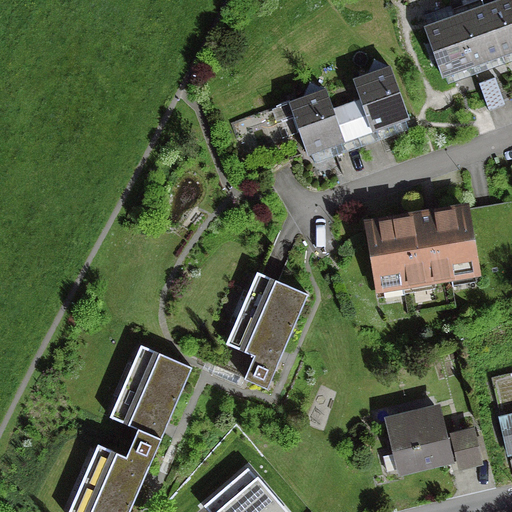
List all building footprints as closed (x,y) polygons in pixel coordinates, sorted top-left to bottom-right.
[(460,7),(451,10),(471,67),(499,56),(479,0),(463,0),(459,2),(460,7)] [(511,0),(479,0),(499,56),(511,51),(511,0)] [(435,62),(441,77),(471,67),(451,10),(449,5),(430,12),(434,24),(423,28),(428,43),(423,45),(429,64),(435,62)] [(387,67),(372,60),(365,75),(369,88),(356,93),(370,132),(406,120),(387,67)] [(502,106),(501,102),(492,79),(476,84),(486,112),(502,106)] [(292,117),(306,155),(342,143),(323,90),(307,83),(300,98),(295,100),(295,102),(290,104),(289,102),(275,107),(280,121),(292,117)] [(462,210),(367,225),(378,288),(473,272),(462,210)] [(242,380),(265,389),(306,295),(255,273),(246,293),(254,296),(241,328),(232,324),(224,344),(252,357),(242,380)] [(136,430),(158,440),(189,368),(138,346),(130,366),(138,369),(125,401),(116,398),(108,418),(136,430)] [(448,459),(436,410),(391,421),(398,453),(381,457),(385,472),(402,468),(402,470),(448,459)] [(511,421),(499,425),(505,448),(511,446),(511,421)] [(95,469),(82,500),(73,497),(66,511),(126,511),(158,440),(136,430),(124,457),(96,445),(87,465),(95,469)] [(472,463),(465,433),(451,437),(458,467),(472,463)] [(282,511),(257,483),(223,511),(282,511)]
